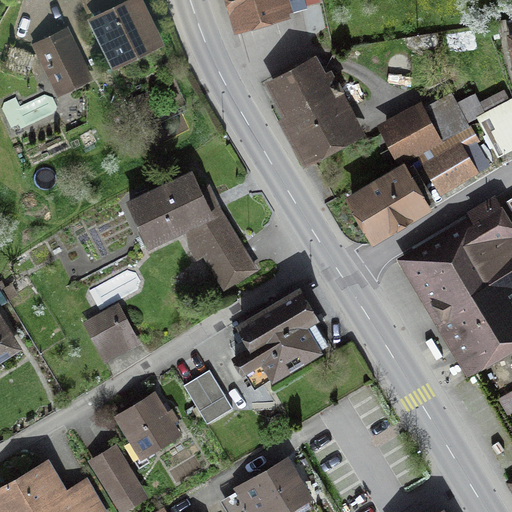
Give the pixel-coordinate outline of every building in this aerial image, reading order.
[(231,0),(239,26),(283,13),(278,0),(231,0)] [(115,62),(157,42),(137,1),(95,20),(115,62)] [(84,76),(65,35),(40,47),(60,88),(84,76)] [(313,63),(273,84),(310,152),(349,131),(313,63)] [(450,96),(420,112),(433,136),(436,141),(466,126),(450,96)] [(511,152),(511,102),(478,122),(499,160),(511,152)] [(399,154),(433,136),(420,112),(386,129),(399,154)] [(443,191),(474,173),(461,149),(478,139),(471,128),(422,157),(443,191)] [(352,199),(374,237),(424,207),(408,179),(416,174),(411,164),(352,199)] [(191,174),(130,203),(149,243),(197,221),(214,248),(205,254),(225,287),(255,268),(218,209),(210,213),(191,174)] [(511,235),(492,202),(470,215),(476,226),(414,261),(471,358),(511,333),(511,297),(509,294),(511,291),(511,235)] [(263,383),(328,344),(298,292),(242,325),(254,345),(235,356),(253,386),(262,381),(263,383)] [(94,335),(106,359),(136,342),(124,318),(94,335)] [(0,355),(15,347),(0,322),(0,355)] [(232,408),(209,369),(184,384),(207,423),(232,408)] [(153,393),(117,416),(142,456),(178,434),(153,393)] [(114,450),(95,461),(114,493),(133,482),(114,450)] [(286,462),(238,489),(251,511),(278,511),(306,496),(286,462)] [(0,490),(0,500),(7,511),(57,511),(69,505),(46,464),(0,490)]
